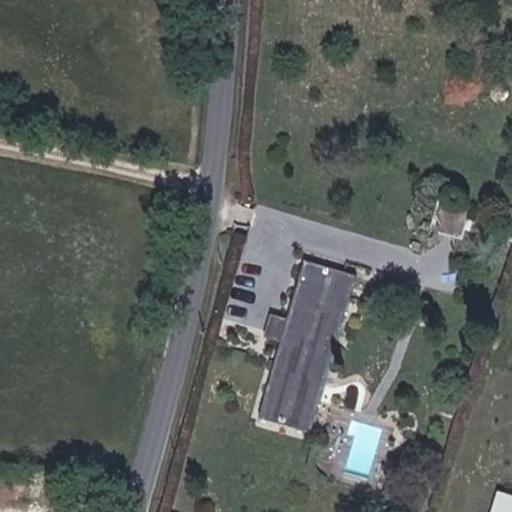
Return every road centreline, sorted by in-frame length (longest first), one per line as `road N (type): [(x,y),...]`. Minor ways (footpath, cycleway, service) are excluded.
road 1 (unclassified): [(140,511),(220,181),(230,0)]
road 2 (unknown): [(220,181),(511,327)]
